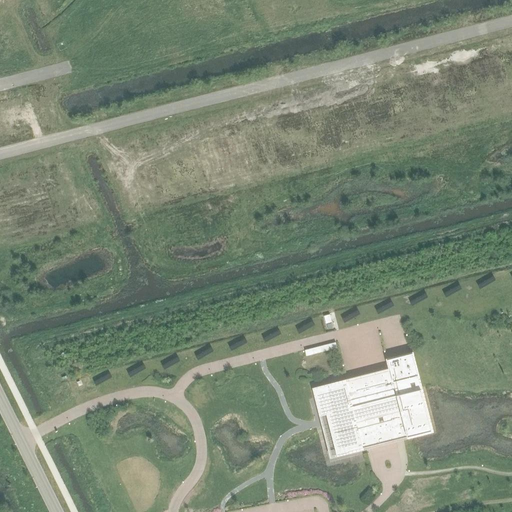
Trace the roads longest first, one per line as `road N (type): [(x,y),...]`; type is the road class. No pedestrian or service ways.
road 1 (unclassified): [(0,157),(511,22)]
road 2 (secondary): [(55,511),(0,401)]
